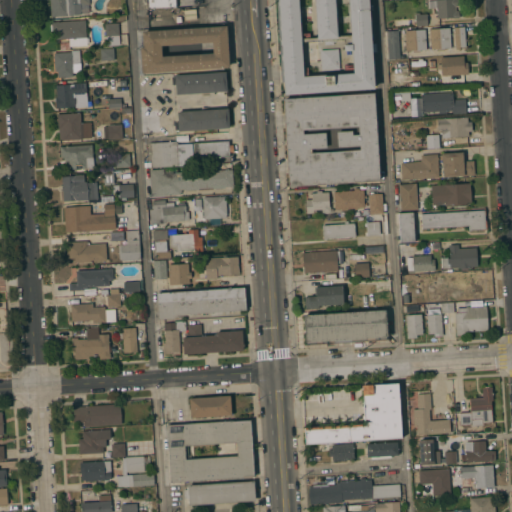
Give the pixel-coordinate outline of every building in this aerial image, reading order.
[(88,0),(89,4),(80,5),(81,14),(51,16),(49,0),(88,0)] [(176,0),(177,7),(147,9),(146,0),(176,0)] [(277,0),(368,0),(374,88),(284,94),(277,0)] [(459,0),(459,6),(455,6),(456,11),(459,11),(459,18),(453,18),(453,17),(437,18),(436,7),(428,8),(428,1),(436,0),(459,0)] [(416,26),(415,13),(419,12),(420,14),(427,14),(427,25),(416,26)] [(85,20),(86,38),(88,37),(89,43),(87,43),(87,45),(69,46),(69,49),(60,49),(60,43),(69,42),(69,38),(68,38),(68,39),(65,39),(56,39),(56,33),(53,33),(53,32),(52,32),(52,31),(50,31),(50,24),(52,24),(52,22),(85,20)] [(118,23),(119,35),(105,36),(105,23),(118,23)] [(140,47),(143,47),(142,31),(226,26),(229,68),(141,73),(140,47)] [(466,46),(459,47),(459,49),(455,49),(454,27),(464,26),(466,46)] [(451,48),(444,48),(444,50),(437,50),(437,48),(431,49),(429,29),(449,27),(451,48)] [(426,49),(420,50),(420,51),(413,52),(413,50),(406,51),(405,31),(425,29),(426,49)] [(400,58),(388,59),(386,31),(398,30),(400,58)] [(113,48),(114,60),(101,61),(100,48),(113,48)] [(71,51),(79,50),(81,72),(72,73),(73,76),(58,77),(57,71),(55,71),(53,53),(71,52),(71,51)] [(463,56),(464,62),(467,62),(468,74),(441,76),(441,69),(437,69),(436,64),(441,64),(440,57),(463,56)] [(176,94),(175,84),(172,84),(172,77),(175,76),(175,75),(225,72),(227,91),(176,94)] [(87,107),(75,108),(75,106),(58,108),(58,109),(56,109),(55,97),(56,97),(56,85),(70,84),(70,83),(85,82),(87,107)] [(452,92),(453,100),(465,99),(466,113),(452,114),(452,110),(422,112),(421,94),(452,92)] [(283,99),(374,93),(379,181),(288,187),(283,99)] [(121,98),(121,107),(108,108),(108,99),(121,98)] [(228,108),(229,128),(178,131),(178,130),(175,130),(174,122),(177,122),(177,112),(228,108)] [(57,114),(80,113),(80,123),(91,122),(92,138),(81,138),(81,139),(62,141),(62,140),(59,140),(57,114)] [(467,117),(468,122),(471,121),(472,131),(468,131),(468,136),(442,138),(441,130),(438,131),(437,119),(467,117)] [(122,138),(108,139),(107,125),(121,124),(122,138)] [(439,148),(427,149),(426,135),(438,134),(439,148)] [(158,167),(151,168),(149,143),(177,141),(178,166),(163,167),(163,168),(158,168),(158,167)] [(192,159),(191,143),(228,141),(231,141),(232,156),(192,159)] [(92,145),(93,167),(65,169),(64,160),(63,160),(63,157),(60,157),(60,147),(92,145)] [(116,146),(124,146),(124,153),(129,153),(130,166),(115,167),(114,154),(116,154),(116,146)] [(463,152),(463,161),(473,160),(474,175),(443,177),(441,153),(463,152)] [(401,180),(400,163),(416,162),(416,161),(420,161),(420,158),(421,158),(421,155),(437,154),(437,157),(438,157),(438,160),(439,177),(401,180)] [(163,168),(164,174),(174,173),(174,172),(181,172),(181,173),(188,172),(188,167),(191,167),(191,172),(201,171),(201,170),(208,170),(208,171),(226,170),(226,169),(228,169),(232,169),(233,187),(213,188),(212,187),(198,188),(199,189),(186,190),(186,189),(181,190),(181,192),(180,192),(180,195),(151,197),(149,170),(158,169),(158,168),(163,168)] [(103,172),(113,171),(114,184),(104,185),(103,172)] [(88,200),(63,201),(61,177),(74,176),(74,175),(83,174),(84,182),(96,181),(98,199),(88,200)] [(416,183),(418,209),(400,211),(399,184),(416,183)] [(443,184),(443,185),(470,183),(471,202),(466,203),(466,205),(454,206),(454,205),(446,206),(444,205),(435,205),(435,207),(430,207),(430,198),(431,197),(431,185),(443,184)] [(133,184),(133,197),(119,198),(118,192),(113,193),(112,185),(133,184)] [(333,192),(338,191),(338,189),(343,189),(343,191),(354,190),(354,188),(358,188),(358,190),(363,190),(364,208),(356,208),(356,209),(353,210),(353,208),(347,209),(347,210),(341,211),(341,209),(334,210),(333,192)] [(305,200),(311,199),(311,193),(316,193),(316,191),(321,191),(321,192),(328,192),(329,207),(330,207),(330,212),(328,212),(328,213),(321,214),(321,210),(313,210),(313,213),(306,213),(305,200)] [(368,194),(382,193),(383,213),(370,214),(368,194)] [(202,197),(221,196),(221,195),(223,195),(224,196),(225,196),(227,215),(226,215),(226,217),(204,219),(202,197)] [(150,209),(153,209),(152,200),(165,200),(165,207),(166,207),(166,204),(173,203),(174,207),(177,207),(176,203),(182,203),(182,206),(186,206),(186,212),(188,211),(189,220),(184,220),(183,220),(163,222),(163,223),(151,224),(150,209)] [(89,206),(90,214),(104,214),(103,204),(113,204),(115,229),(65,232),(63,207),(89,206)] [(485,210),(485,215),(485,220),(486,220),(487,230),(486,230),(486,229),(469,230),(468,226),(422,229),(421,214),(485,210)] [(398,214),(413,213),(414,241),(400,242),(398,214)] [(366,222),(379,221),(380,234),(367,235),(366,222)] [(323,240),(322,225),(354,223),(355,237),(323,240)] [(152,230),(167,229),(168,239),(153,240),(152,230)] [(175,252),(174,247),(169,247),(169,235),(188,234),(188,229),(198,229),(198,237),(201,237),(202,251),(175,252)] [(140,259),(121,261),(121,260),(119,260),(118,246),(120,246),(120,245),(127,244),(126,230),(138,230),(140,259)] [(124,232),(124,240),(110,241),(110,233),(124,232)] [(155,241),(166,240),(167,251),(170,251),(171,258),(156,259),(155,241)] [(65,242),(87,241),(87,242),(89,242),(89,245),(105,243),(106,264),(92,265),(92,263),(67,265),(65,242)] [(476,247),(477,266),(469,267),(469,268),(460,269),(460,268),(458,268),(458,267),(450,268),(450,267),(442,268),(441,258),(447,257),(447,258),(449,258),(449,245),(458,244),(458,248),(476,247)] [(364,254),(364,247),(382,246),(383,253),(364,254)] [(336,250),(338,270),(304,273),(302,252),(336,250)] [(430,255),(430,259),(434,259),(435,271),(413,272),(412,270),(408,270),(407,258),(412,257),(412,256),(430,255)] [(239,274),(217,276),(217,279),(206,280),(204,258),(220,257),(220,258),(238,256),(239,274)] [(153,261),(165,260),(166,278),(154,279),(153,261)] [(368,262),(369,277),(355,278),(354,263),(368,262)] [(188,263),(188,272),(191,272),(191,278),(189,278),(189,284),(169,285),(168,265),(188,263)] [(85,287),(85,289),(83,289),(83,290),(69,290),(69,283),(76,283),(75,270),(112,268),(113,280),(108,280),(109,286),(85,287)] [(139,281),(139,291),(124,292),(123,282),(139,281)] [(319,305),(319,308),(305,309),(304,296),(316,296),(315,287),(342,285),(343,304),(319,305)] [(244,287),(245,310),(186,314),(187,315),(177,315),(177,317),(173,317),(173,318),(158,319),(156,293),(244,287)] [(123,294),(123,300),(120,300),(120,306),(107,306),(106,295),(123,294)] [(440,302),(453,302),(453,312),(441,313),(440,302)] [(93,303),(93,307),(104,306),(105,322),(93,323),(92,319),(71,321),(70,304),(93,303)] [(486,306),(488,330),(465,331),(465,334),(456,335),(454,312),(457,312),(456,307),(486,306)] [(385,309),(387,336),(386,336),(386,339),(371,340),(371,342),(368,342),(368,340),(330,343),(330,345),(326,345),(326,343),(306,344),(306,342),(305,342),(303,314),(385,309)] [(405,315),(421,314),(422,333),(416,334),(416,337),(407,338),(405,315)] [(426,315),(441,314),(443,336),(434,336),(434,333),(428,333),(426,315)] [(180,353),(163,354),(163,342),(165,342),(164,323),(175,322),(175,321),(185,321),(186,330),(178,331),(180,353)] [(183,354),(183,346),(181,346),(181,343),(182,343),(182,337),(188,336),(187,324),(201,324),(202,335),(215,334),(215,332),(242,330),(243,344),(244,346),(243,347),(243,350),(183,354)] [(74,359),(73,338),(77,337),(77,339),(87,338),(86,327),(98,327),(98,334),(108,333),(108,338),(109,353),(110,353),(110,358),(99,359),(99,355),(88,356),(88,359),(74,359)] [(137,351),(123,352),(122,339),(119,339),(119,332),(122,332),(122,328),(136,327),(137,351)] [(364,423),(362,385),(397,382),(401,437),(351,441),(350,424),(364,423)] [(460,425),(459,412),(470,411),(469,398),(482,397),(481,387),(492,387),(493,400),(490,400),(492,422),(483,423),(483,425),(470,426),(470,424),(460,425)] [(417,399),(417,394),(430,393),(431,409),(429,409),(430,420),(435,420),(434,413),(444,412),(447,419),(449,419),(450,432),(417,434),(416,426),(414,427),(414,424),(408,425),(407,400),(417,399)] [(230,395),(231,415),(190,418),(189,398),(230,395)] [(120,404),(121,423),(74,426),(73,407),(120,404)] [(167,425),(251,419),(254,477),(170,482),(167,425)] [(351,441),(307,444),(306,427),(350,424),(351,441)] [(79,454),(78,439),(84,439),(84,431),(109,429),(110,438),(106,438),(106,447),(103,447),(104,452),(79,454)] [(419,439),(432,439),(433,451),(439,451),(440,463),(420,464),(419,439)] [(485,440),(485,450),(492,450),(494,450),(495,460),(466,462),(465,441),(485,440)] [(397,441),(398,455),(391,455),(391,458),(371,459),(371,456),(367,457),(366,443),(397,441)] [(332,461),(332,455),(329,456),(328,449),(332,449),(331,444),(352,442),(353,459),(332,461)] [(111,444),(124,443),(125,456),(112,457),(111,444)] [(444,452),(456,451),(456,463),(445,464),(444,452)] [(153,472),(154,485),(127,487),(118,487),(117,476),(123,475),(122,458),(147,456),(147,462),(148,462),(148,470),(144,471),(126,472),(126,474),(153,472)] [(110,460),(111,479),(109,479),(109,480),(104,480),(84,481),(84,480),(81,480),(81,473),(80,473),(79,462),(110,460)] [(475,477),(460,478),(460,467),(474,466),(474,465),(492,464),(494,487),(475,488),(475,477)] [(449,468),(450,482),(451,482),(451,486),(450,486),(451,494),(433,496),(432,483),(419,484),(419,470),(449,468)] [(371,499),(371,498),(342,500),(342,502),(340,502),(336,501),(330,503),(310,504),(309,486),(336,484),(336,482),(339,482),(339,481),(360,480),(360,478),(365,478),(365,480),(371,479),(371,485),(399,484),(400,497),(371,499)] [(254,481),(255,500),(188,505),(188,498),(184,498),(183,489),(187,489),(187,485),(254,481)] [(0,488),(7,488),(8,504),(0,504),(0,488)] [(80,511),(80,502),(98,501),(98,495),(110,494),(111,511),(80,511)] [(491,496),(492,504),(494,503),(494,511),(439,511),(452,511),(452,509),(470,508),(469,497),(491,496)] [(374,511),(374,503),(383,503),(384,502),(399,501),(399,511),(374,511)] [(137,503),(137,511),(120,511),(120,504),(137,503)]
